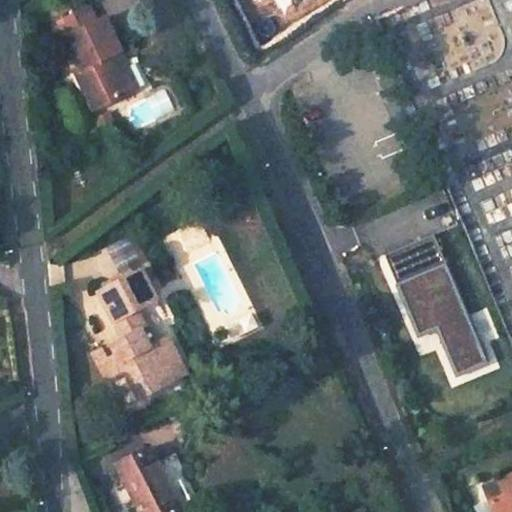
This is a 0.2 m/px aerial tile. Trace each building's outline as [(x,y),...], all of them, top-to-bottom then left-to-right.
[(87,0),(57,17),(82,62),(78,64),(97,99),(140,76),(104,9),(96,13),(89,0),(87,0)] [(420,88),(407,93),(418,120),(431,115),(420,88)] [(438,232),(389,252),(423,332),(439,325),(459,373),(491,359),(438,232)] [(179,264),(202,252),(193,235),(170,247),(179,264)] [(127,371),(140,398),(179,378),(160,341),(147,347),(138,328),(144,325),(135,307),(154,298),(148,284),(140,288),(133,274),(98,292),(122,340),(114,344),(118,353),(109,358),(104,349),(95,353),(108,380),(127,371)] [(160,341),(179,378),(189,374),(170,336),(160,341)] [(117,465),(140,511),(177,511),(200,500),(177,452),(157,462),(150,449),(117,465)] [(511,511),(511,477),(491,486),(501,511),(511,511)]
